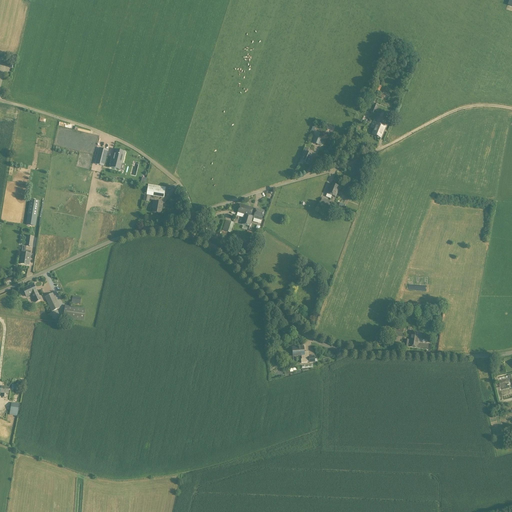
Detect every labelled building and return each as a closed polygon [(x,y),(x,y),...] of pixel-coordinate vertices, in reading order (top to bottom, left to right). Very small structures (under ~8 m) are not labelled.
[(0,63),(0,65),(12,68),(13,63),(1,60),(0,63)] [(373,103),(370,112),(375,114),(379,106),(373,103)] [(391,121),(393,116),(386,112),(383,118),(391,121)] [(380,138),(385,127),(377,123),(372,134),(380,138)] [(317,133),(313,143),(318,145),(321,146),(325,136),(317,133)] [(107,151),(99,148),(95,164),(103,166),(107,151)] [(304,152),(301,162),(308,165),(312,155),(307,153),(308,149),(306,148),(304,152)] [(122,164),(125,153),(114,150),(111,161),(112,161),(111,167),(120,170),(121,164),(122,164)] [(335,197),(339,187),(331,184),(327,194),(335,197)] [(146,194),(146,195),(164,198),(165,188),(148,185),(148,186),(146,186),(145,194),(146,194)] [(330,201),(322,198),(318,207),(326,210),(330,201)] [(39,201),(29,200),(26,225),(35,226),(39,201)] [(161,214),(163,203),(153,201),(153,206),(152,213),(161,214)] [(252,217),(250,217),(253,208),(240,205),(238,213),(244,215),(241,224),(250,227),(253,218),(252,218),(252,217)] [(253,219),(261,221),(264,212),(256,209),(253,219)] [(222,230),(230,233),(233,223),(226,221),(222,230)] [(25,246),(32,247),(34,237),(27,236),(25,246)] [(29,266),(31,254),(21,253),(19,264),(29,266)] [(41,301),(37,292),(33,284),(22,289),(26,297),(31,295),(35,303),(41,301)] [(53,293),(44,297),(51,312),(60,308),(53,293)] [(85,308),(65,306),(63,318),(84,321),(85,308)] [(392,326),(391,336),(403,337),(404,328),(392,326)] [(404,346),(419,348),(428,350),(429,344),(420,343),(421,333),(410,332),(409,340),(405,339),(404,346)] [(293,357),(301,356),(301,359),(301,363),(309,362),(309,363),(314,363),(314,356),(309,356),(308,352),(304,352),(303,347),(292,347),(293,357)] [(510,394),(511,393),(511,389),(509,390),(509,389),(511,389),(509,380),(511,379),(511,383),(511,375),(498,379),(498,380),(508,378),(501,380),(501,383),(499,384),(500,387),(496,388),(499,403),(511,400),(511,394),(510,395),(510,394)] [(0,393),(3,393),(2,397),(6,398),(6,394),(8,394),(9,388),(1,387),(0,393)] [(18,413),(19,404),(11,403),(10,412),(18,413)]
